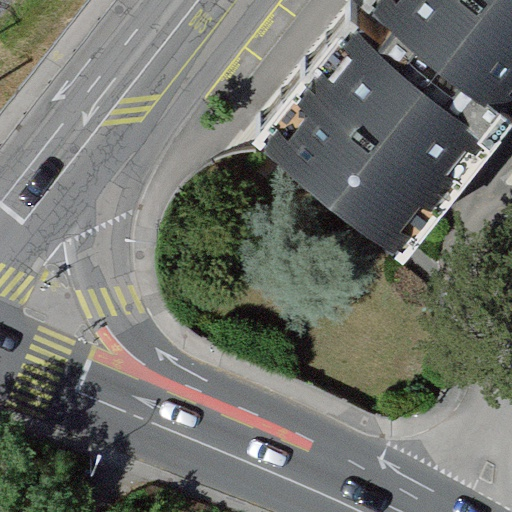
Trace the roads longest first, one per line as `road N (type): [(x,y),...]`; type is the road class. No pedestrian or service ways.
road 1 (tertiary): [(299,473),(121,330),(91,226),(90,171),(119,102)]
road 2 (secondary): [(299,473),(0,352)]
road 3 (tertiary): [(119,102),(0,259)]
road 4 (tertiary): [(200,0),(119,102)]
